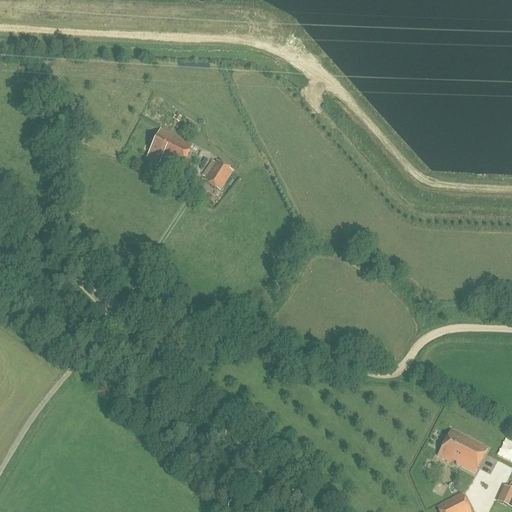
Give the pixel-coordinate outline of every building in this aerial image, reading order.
[(160,130),(147,157),(160,163),(161,160),(180,170),(192,146),(160,130)] [(206,184),(213,189),(215,190),(216,189),(220,192),(233,172),(229,169),(230,168),(221,162),(220,163),(216,160),(203,180),(207,182),(206,184)] [(475,473),(487,449),(451,430),(437,456),(450,463),(452,461),(475,473)] [(511,484),(510,489),(504,486),(497,502),(511,508),(511,484)] [(438,511),(470,511),(462,494),(436,507),(438,511)]
